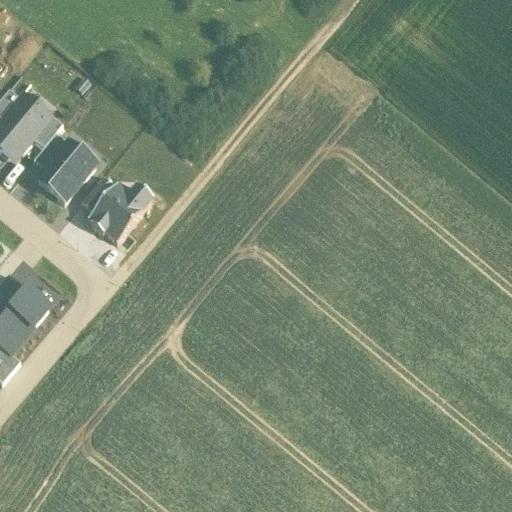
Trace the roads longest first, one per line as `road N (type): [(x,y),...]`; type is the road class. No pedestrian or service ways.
road 1 (track): [(354,0),(105,296)]
road 2 (residential): [(0,212),(105,296),(0,426)]
